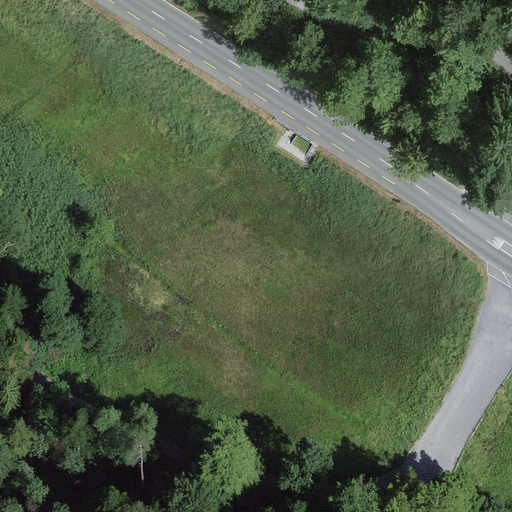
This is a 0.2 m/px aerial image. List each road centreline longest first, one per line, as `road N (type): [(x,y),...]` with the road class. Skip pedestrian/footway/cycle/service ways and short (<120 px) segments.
road 1 (tertiary): [(121,0),(511,249)]
road 2 (track): [(404,497),(319,492),(199,463),(35,374)]
road 3 (track): [(511,64),(478,42),(354,25),(296,0)]
